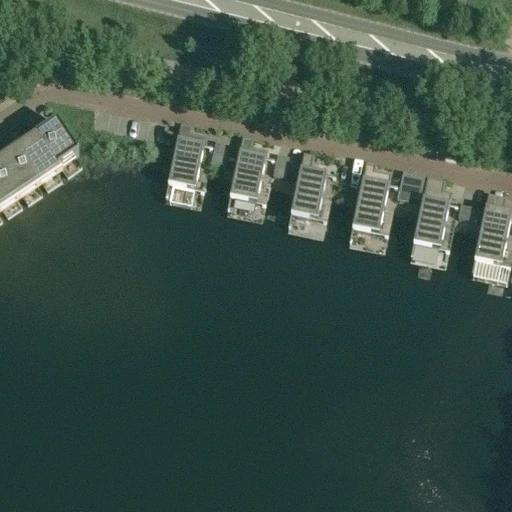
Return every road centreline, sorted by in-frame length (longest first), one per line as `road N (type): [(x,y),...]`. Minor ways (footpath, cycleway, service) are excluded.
road 1 (residential): [(0,121),(41,96),(74,99),(511,186)]
road 2 (tertiary): [(138,0),(511,89)]
road 3 (tertiary): [(511,62),(257,0)]
